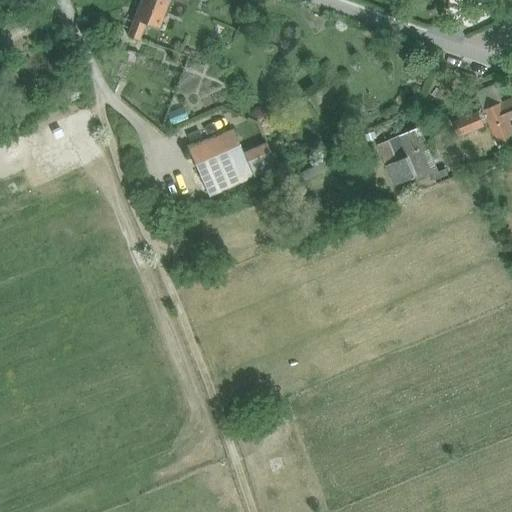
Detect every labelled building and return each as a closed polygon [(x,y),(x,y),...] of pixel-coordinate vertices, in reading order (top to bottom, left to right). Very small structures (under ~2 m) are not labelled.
[(168,0),(140,0),(127,35),(140,40),(146,24),(158,28),(168,0)] [(327,59),(306,75),(314,86),(303,94),(319,115),(351,92),(327,59)] [(484,112),(480,114),(483,121),(486,119),(499,150),(511,145),(511,120),(511,119),(511,98),(504,102),(501,103),(485,110),(483,111),(484,112)] [(479,113),(454,124),(460,138),(486,128),(483,121),(480,114),(479,113)] [(421,128),(400,135),(388,139),(380,142),(397,185),(417,178),(418,181),(438,173),(421,128)] [(264,142),(243,153),(233,130),(189,149),(202,177),(203,180),(210,196),(278,169),(264,142)] [(367,141),(375,138),(373,132),(364,135),(367,141)]
